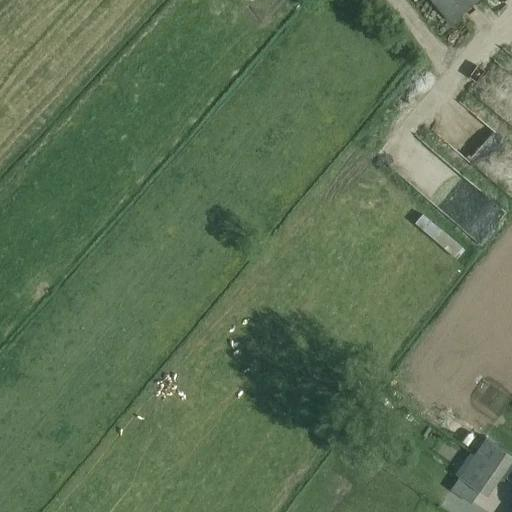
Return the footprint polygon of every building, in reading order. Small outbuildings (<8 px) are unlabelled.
[(476,0),(432,0),(451,22),(476,0)] [(474,70),(491,54),(482,45),(465,61),(474,70)] [(486,496),(508,465),(511,458),(511,455),(487,438),(460,478),(480,492),(486,496)] [(480,492),(460,478),(451,490),(471,504),(480,492)] [(475,511),(448,490),(429,511),(475,511)]
